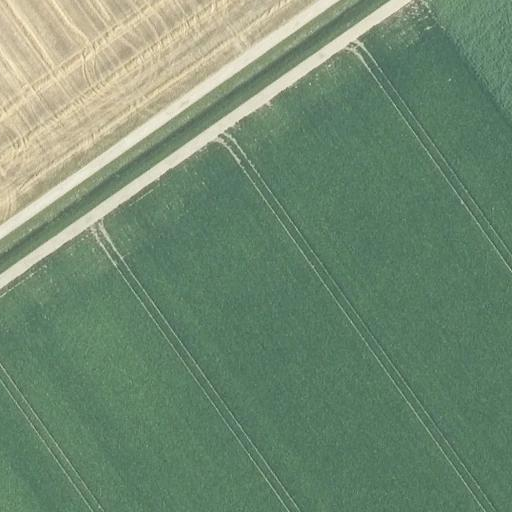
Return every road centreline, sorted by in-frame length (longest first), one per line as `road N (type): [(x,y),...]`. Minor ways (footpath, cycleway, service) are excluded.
road 1 (track): [(399,0),(0,281)]
road 2 (track): [(0,232),(330,0)]
